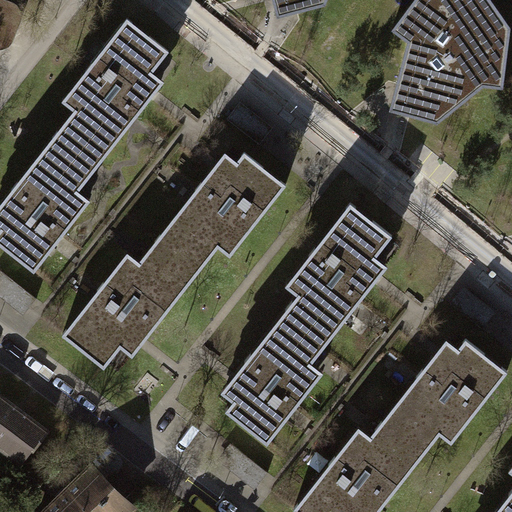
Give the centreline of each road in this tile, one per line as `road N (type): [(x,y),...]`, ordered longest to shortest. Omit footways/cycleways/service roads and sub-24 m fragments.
road 1 (residential): [(511,265),(181,0)]
road 2 (residential): [(215,511),(0,350)]
